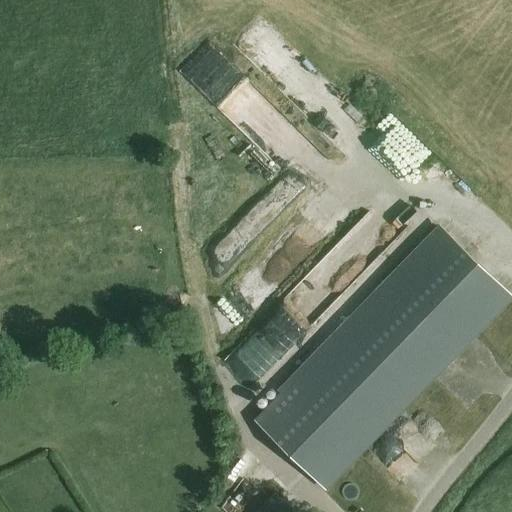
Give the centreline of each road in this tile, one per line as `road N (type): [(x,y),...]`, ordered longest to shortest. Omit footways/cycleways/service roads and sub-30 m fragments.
road 1 (track): [(169,0),(186,272),(248,425),(326,511)]
road 2 (unclassified): [(426,511),(511,404)]
